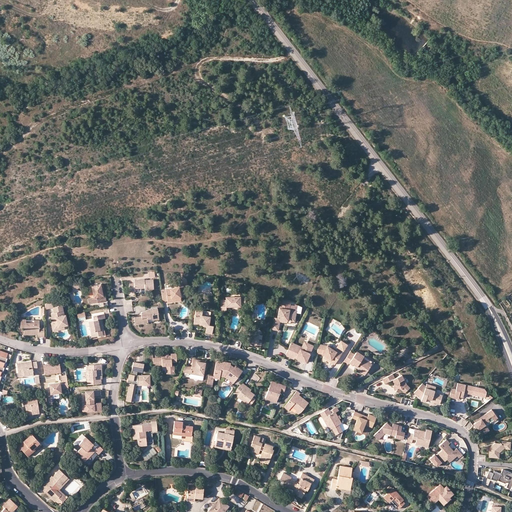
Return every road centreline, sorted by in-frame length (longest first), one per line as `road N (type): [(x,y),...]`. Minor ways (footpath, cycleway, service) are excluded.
road 1 (residential): [(124,344),(218,347),(347,394)]
road 2 (secondary): [(380,166),(253,0)]
road 3 (residential): [(347,394),(448,422),(467,435),(473,456),(462,511)]
road 4 (residential): [(120,478),(205,473),(250,487),(287,511)]
road 5 (secondary): [(485,301),(380,166)]
road 6 (residential): [(124,344),(113,388),(120,478)]
road 7 (residential): [(0,338),(59,351),(124,344)]
